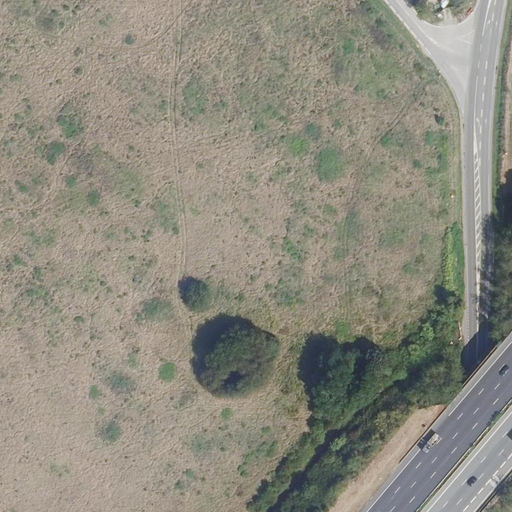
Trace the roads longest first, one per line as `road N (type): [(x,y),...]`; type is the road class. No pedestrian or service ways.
road 1 (secondary): [(478,122),(469,511)]
road 2 (track): [(269,511),(334,435),(475,320)]
road 3 (motorway): [(511,368),(390,511)]
